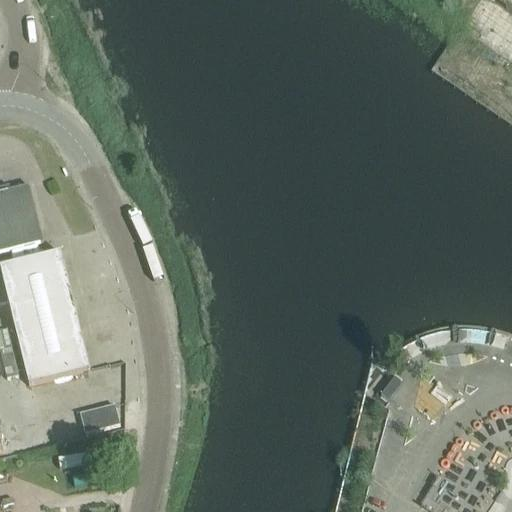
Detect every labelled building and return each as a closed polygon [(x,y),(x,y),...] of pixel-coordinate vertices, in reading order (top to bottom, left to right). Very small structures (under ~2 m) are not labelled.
[(511,0),(492,0),(511,13),(511,0)] [(44,245),(30,187),(0,193),(0,254),(40,245),(40,246),(44,245)] [(90,374),(61,255),(0,270),(29,389),(90,374)] [(0,330),(0,353),(6,378),(18,375),(6,329),(0,330)] [(115,409),(80,418),(85,437),(120,428),(115,409)]
